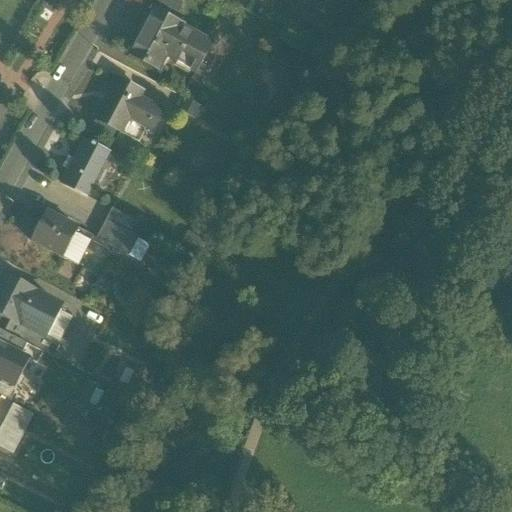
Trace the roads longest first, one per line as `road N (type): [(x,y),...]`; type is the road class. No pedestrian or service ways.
road 1 (residential): [(227,511),(266,391),(380,255)]
road 2 (residential): [(108,0),(0,206)]
